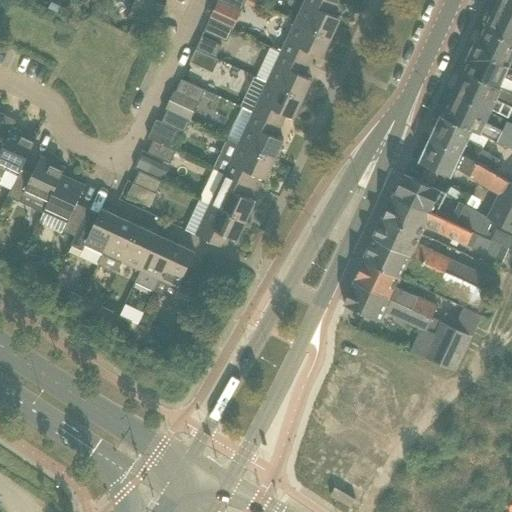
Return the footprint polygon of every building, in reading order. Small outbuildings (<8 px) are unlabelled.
[(154,0),(135,0),(133,5),(161,17),(166,5),(154,0)] [(218,0),(219,0),(220,1),(242,11),(246,0),(218,0)] [(333,15),(339,3),(337,0),(305,0),(296,21),(332,38),(341,18),(333,15)] [(511,15),(511,0),(499,0),(495,8),(511,15)] [(58,13),(61,6),(52,2),(49,8),(58,13)] [(129,34),(149,43),(161,17),(133,5),(128,17),(136,21),(129,34)] [(511,15),(495,8),(492,14),(488,16),(486,21),(487,26),(486,28),(511,40),(511,15)] [(233,29),(212,19),(210,18),(205,31),(228,42),(233,29)] [(315,54),(323,58),(332,38),(296,21),(282,52),(310,65),(315,54)] [(511,40),(486,28),(484,31),(480,33),(478,38),(479,42),(476,50),(511,67),(511,40)] [(219,59),(216,58),(196,49),(190,61),(213,72),(219,59)] [(503,76),(511,80),(511,67),(476,50),(472,57),(468,59),(466,64),(467,69),(466,72),(497,87),(503,76)] [(303,99),(312,79),(305,76),(310,65),(282,52),(281,52),(268,82),(303,99)] [(462,79),(458,81),(452,93),(490,111),(495,100),(511,108),(511,94),(497,87),(466,72),(462,79)] [(497,87),(511,94),(511,80),(503,76),(497,87)] [(205,90),(182,79),(176,92),(199,103),(205,90)] [(268,82),(254,112),(253,113),(281,126),(287,115),(294,118),(303,99),(268,82)] [(446,114),(443,112),(442,115),(471,130),(472,130),(489,138),(497,142),(502,132),(501,132),(484,123),(490,111),(452,93),(447,104),(449,108),(446,114)] [(275,160),(284,140),(276,137),(281,126),(253,113),(254,112),(243,107),(229,138),(239,143),(275,160)] [(168,110),(162,122),(179,130),(185,133),(191,120),(168,110)] [(472,130),(471,130),(442,115),(431,139),(460,153),(477,164),(492,173),(500,159),(483,148),(489,138),(472,130)] [(0,176),(2,178),(6,170),(19,176),(22,170),(37,139),(13,127),(3,147),(0,145),(0,176)] [(266,179),(275,160),(239,143),(229,138),(214,169),(225,174),(225,173),(253,187),(259,176),(266,179)] [(420,162),(450,176),(455,165),(470,175),(477,164),(460,153),(431,139),(420,162)] [(171,163),(174,157),(177,151),(171,148),(154,140),(148,153),(171,163)] [(44,212),(62,175),(66,167),(42,156),(33,175),(22,170),(19,176),(9,196),(44,212)] [(142,156),(137,167),(149,173),(154,161),(142,156)] [(470,176),(500,195),(501,195),(508,182),(492,173),(477,164),(470,175),(470,176)] [(201,199),(247,221),(256,201),(248,198),(253,187),(225,173),(225,174),(214,169),(201,199)] [(140,170),(134,183),(157,194),(163,181),(140,170)] [(488,218),(459,200),(452,214),(440,208),(447,193),(432,186),(420,180),(405,173),(394,197),(448,223),(447,226),(465,235),(467,231),(509,251),(511,244),(511,235),(496,228),(494,233),(488,230),(492,222),(487,219),(488,218)] [(77,204),(85,185),(62,175),(44,212),(67,223),(64,230),(76,236),(88,209),(77,204)] [(501,195),(500,195),(488,218),(511,233),(511,182),(509,181),(508,182),(501,195)] [(466,245),(471,247),(503,262),(509,251),(467,231),(465,235),(447,226),(448,223),(394,197),(384,218),(420,235),(424,226),(466,245)] [(186,230),(225,248),(230,237),(238,240),(247,221),(201,199),(186,230)] [(121,217),(102,208),(99,214),(88,209),(76,236),(71,245),(83,250),(80,256),(99,264),(121,217)] [(123,262),(140,226),(121,217),(99,264),(117,273),(122,261),(123,262)] [(374,240),(481,288),(486,279),(449,262),(449,261),(416,245),(420,235),(384,218),(374,240)] [(158,234),(140,226),(123,262),(141,270),(142,270),(158,234)] [(160,279),(176,243),(158,234),(142,270),(141,270),(136,281),(155,290),(160,279)] [(481,290),(481,288),(374,240),(364,260),(400,277),(404,268),(438,284),(437,288),(480,309),(488,293),(481,290)] [(173,298),(178,287),(195,252),(176,243),(160,279),(155,290),(173,298)] [(400,277),(364,260),(354,282),(432,319),(437,307),(396,287),(400,277)] [(48,293),(52,283),(37,277),(33,286),(48,293)] [(427,329),(438,334),(427,359),(456,373),(473,339),(472,338),(441,323),(435,321),(432,319),(354,282),(344,304),(380,321),(385,311),(426,331),(427,329)] [(66,301),(80,307),(83,299),(70,293),(66,301)] [(83,299),(80,307),(91,312),(94,304),(83,299)] [(472,338),(473,336),(483,315),(464,306),(458,320),(445,314),(441,323),(472,338)] [(114,313),(101,307),(98,315),(110,321),(114,313)] [(132,322),(119,316),(115,324),(128,329),(132,322)] [(146,328),(138,325),(132,337),(140,340),(146,328)]
